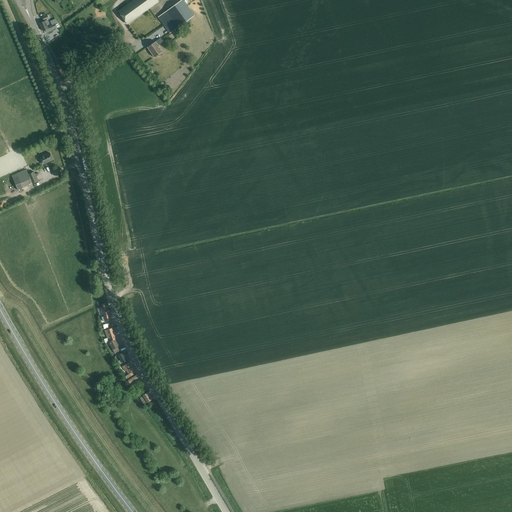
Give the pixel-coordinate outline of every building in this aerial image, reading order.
[(134,0),(118,12),(127,24),(158,2),(157,1),(158,0),(134,0)] [(170,33),(194,16),(182,0),(181,0),(158,17),(170,33)] [(58,24),(56,24),(49,28),(47,25),(49,24),(48,20),(40,24),(44,31),(46,30),(47,32),(57,27),(59,26),(58,24)] [(161,38),(147,48),(154,57),(162,51),(157,44),(159,43),(159,44),(163,42),(161,38)] [(46,154),(40,156),(41,160),(42,159),(44,164),(53,160),(50,153),(46,155),(46,154)] [(16,174),(12,177),(18,190),(23,188),(38,181),(34,172),(28,174),(26,170),(16,174)] [(106,322),(110,320),(108,314),(106,306),(102,307),(106,322)] [(113,340),(115,339),(112,328),(105,331),(107,337),(108,337),(109,342),(113,340)] [(115,339),(113,340),(109,342),(115,354),(120,351),(118,347),(119,346),(115,339)] [(122,363),(123,364),(127,361),(123,353),(119,355),(123,362),(122,363)] [(129,363),(123,367),(125,371),(128,370),(130,373),(130,374),(127,376),(128,378),(135,374),(134,372),(134,371),(129,363)] [(136,375),(128,380),(130,384),(133,382),(135,384),(140,380),(139,378),(136,375)] [(145,404),(152,399),(147,392),(142,395),(146,401),(145,403),(145,404)]
